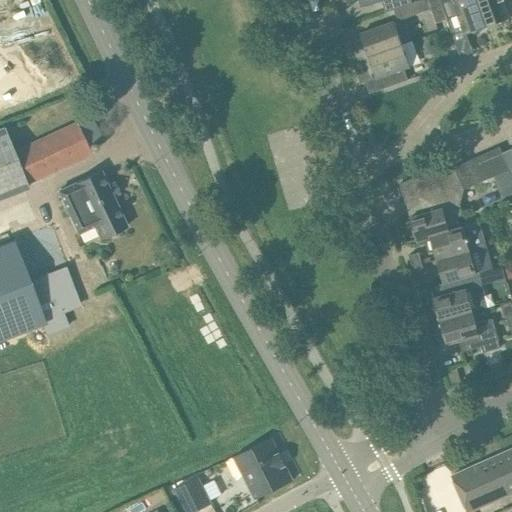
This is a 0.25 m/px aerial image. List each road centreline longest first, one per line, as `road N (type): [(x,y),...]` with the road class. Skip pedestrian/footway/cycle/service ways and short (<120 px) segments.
road 1 (tertiary): [(342,474),(159,146),(88,0)]
road 2 (residential): [(434,437),(350,166)]
road 3 (residential): [(350,166),(306,0)]
road 4 (residential): [(511,53),(465,69),(402,148)]
